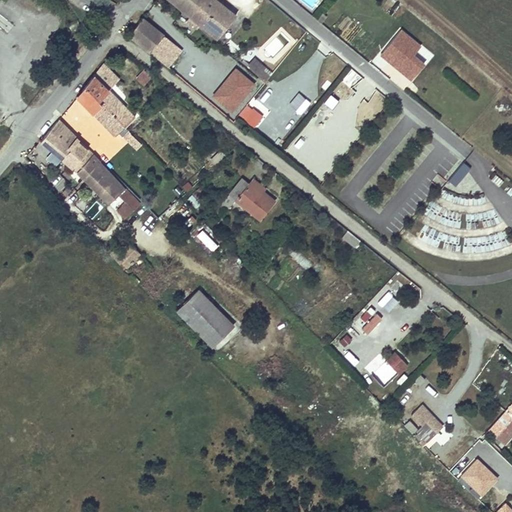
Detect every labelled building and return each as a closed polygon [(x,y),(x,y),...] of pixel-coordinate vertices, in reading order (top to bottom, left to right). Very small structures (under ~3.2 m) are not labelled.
[(236,15),(217,0),(170,0),(191,17),(199,24),(217,38),(236,15)] [(199,24),(191,17),(187,21),(196,28),(199,24)] [(127,34),(148,51),(161,35),(141,18),(127,34)] [(379,53),(409,81),(425,63),(414,53),(421,46),(402,28),(379,53)] [(177,47),(161,35),(148,51),(163,63),(177,47)] [(119,80),(104,64),(92,77),(107,93),(98,101),(124,127),(135,117),(108,90),(119,80)] [(231,112),(255,83),(235,66),(211,95),(231,112)] [(151,77),(144,71),(137,79),(144,85),(151,77)] [(25,76),(22,82),(34,89),(37,83),(25,76)] [(107,93),(92,77),(85,86),(98,101),(107,93)] [(128,132),(124,127),(98,101),(85,86),(77,96),(115,136),(118,133),(127,141),(132,136),(128,132)] [(253,127),(263,117),(247,102),(238,112),(253,127)] [(116,196),(126,206),(118,213),(127,222),(143,207),(58,119),(49,130),(41,140),(106,205),(116,196)] [(455,186),(470,168),(463,162),(448,180),(455,186)] [(64,178),(56,181),(60,194),(69,191),(64,178)] [(236,199),(260,219),(273,203),(262,194),(266,189),(253,178),(248,184),(242,178),(221,204),(228,210),(236,199)] [(142,236),(159,220),(152,213),(135,229),(142,236)] [(212,251),(218,245),(202,228),(196,235),(212,251)] [(347,231),(342,237),(354,246),(358,239),(347,231)] [(119,264),(135,248),(128,242),(116,253),(114,251),(109,254),(119,264)] [(294,247),(288,253),(305,270),(311,264),(294,247)] [(234,325),(199,290),(177,311),(212,347),(234,325)] [(366,328),(379,314),(369,306),(357,320),(366,328)] [(352,360),(362,350),(351,340),(342,349),(352,360)] [(382,387),(406,365),(394,352),(385,360),(370,374),(382,387)] [(370,374),(385,360),(378,353),(363,368),(370,374)] [(419,385),(424,379),(419,375),(414,381),(419,385)] [(503,445),(511,435),(511,403),(488,430),(503,445)] [(441,428),(419,405),(410,414),(420,425),(416,430),(418,432),(414,435),(419,441),(423,437),(427,441),(441,428)] [(415,428),(408,421),(403,426),(411,433),(415,428)] [(462,470),(468,464),(463,460),(457,466),(462,470)] [(476,460),(457,480),(478,500),(497,480),(476,460)] [(511,511),(511,510),(505,503),(496,511),(511,511)]
